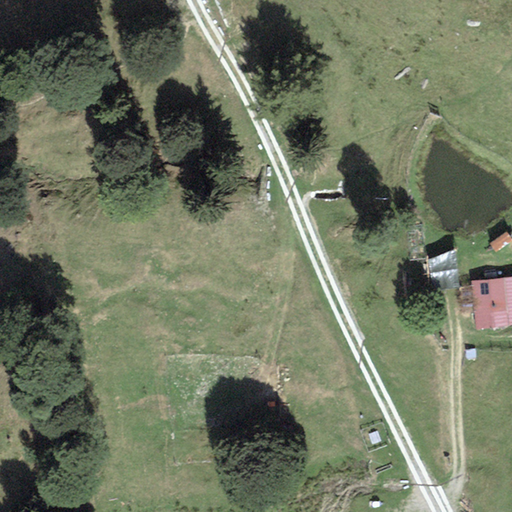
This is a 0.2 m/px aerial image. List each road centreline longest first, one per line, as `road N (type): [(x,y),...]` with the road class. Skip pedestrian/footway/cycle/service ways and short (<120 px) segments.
road 1 (track): [(302,208),(333,309),(446,511)]
road 2 (track): [(452,511),(459,444),(449,273)]
road 3 (track): [(204,28),(302,208)]
